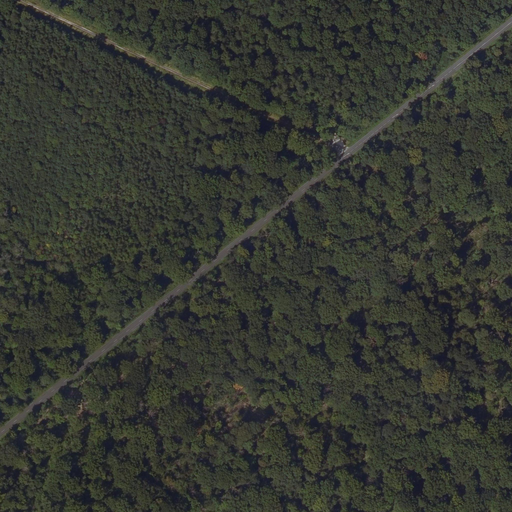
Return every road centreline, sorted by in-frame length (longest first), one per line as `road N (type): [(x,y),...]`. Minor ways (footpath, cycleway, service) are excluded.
road 1 (tertiary): [(0,434),(511,22)]
road 2 (track): [(347,155),(22,0)]
